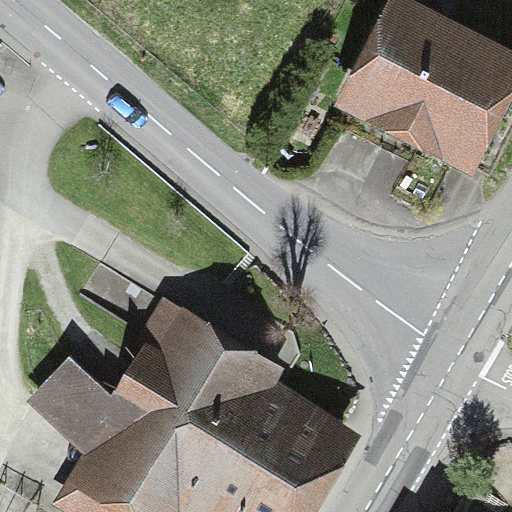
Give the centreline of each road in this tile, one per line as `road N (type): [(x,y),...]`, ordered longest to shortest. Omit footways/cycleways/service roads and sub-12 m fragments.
road 1 (tertiary): [(16,0),(450,359)]
road 2 (secondary): [(450,359),(362,511)]
